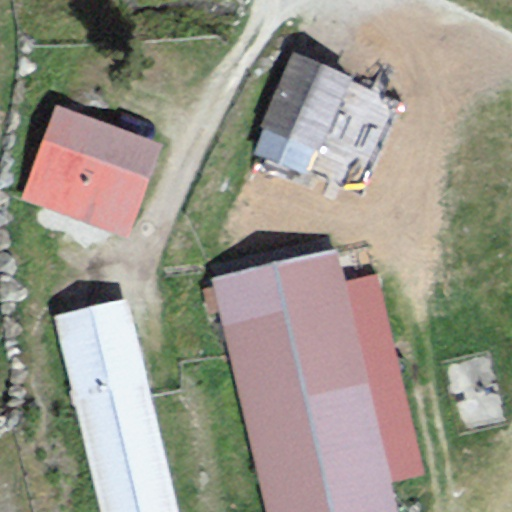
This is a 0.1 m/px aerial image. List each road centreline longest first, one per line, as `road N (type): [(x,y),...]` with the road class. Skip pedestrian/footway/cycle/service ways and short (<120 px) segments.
road 1 (track): [(270,0),(129,276)]
road 2 (track): [(358,0),(511,52)]
